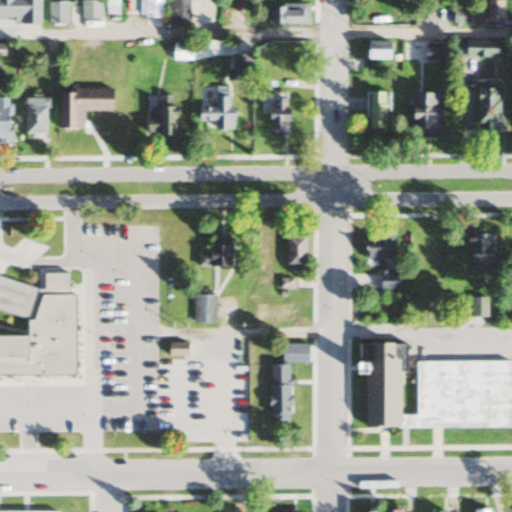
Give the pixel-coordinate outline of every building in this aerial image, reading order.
[(39,25),(38,0),(0,0),(0,19),(11,19),(11,25),(39,25)] [(160,0),(125,0),(126,16),(160,16),(160,0)] [(66,25),(66,2),(47,2),(47,25),(66,25)] [(100,2),(80,2),(80,19),(100,19),(100,2)] [(501,2),(486,2),(486,19),(501,19),(501,2)] [(266,25),(307,25),(307,5),(266,5),(266,25)] [(455,24),(469,24),(469,13),(455,13),(455,24)] [(362,61),(388,61),(388,42),(362,42),(362,61)] [(497,42),(451,42),(451,58),(497,58),(497,42)] [(442,45),(423,45),(423,62),(442,62),(442,45)] [(247,82),(247,56),(231,56),(231,82),(247,82)] [(500,81),(474,81),(474,131),(499,132),(500,81)] [(211,131),(231,131),(232,109),(226,109),(227,88),(214,88),(213,109),(197,109),(197,123),(211,123),(211,131)] [(81,130),(82,112),(110,113),(110,90),(69,89),(69,94),(57,94),(57,129),(81,130)] [(365,133),(388,133),(388,93),(365,93),(365,133)] [(440,94),(410,94),(410,138),(440,138),(440,94)] [(156,120),(144,120),(143,142),(171,143),(172,97),(156,96),(156,120)] [(45,134),(45,97),(22,97),(22,134),(45,134)] [(287,100),(266,100),(266,137),(287,137),(287,100)] [(393,259),(394,234),(364,233),(364,258),(393,259)] [(492,235),(469,235),(469,277),(492,277),(492,235)] [(284,237),(284,271),(304,271),(304,237),(284,237)] [(208,253),(197,253),(197,267),(228,267),(228,240),(208,240),(208,253)] [(0,275),(36,287),(42,287),(42,272),(66,272),(67,291),(76,291),(77,372),(0,373),(0,275)] [(379,290),(397,290),(397,273),(379,273),(379,290)] [(214,324),(214,291),(192,291),(192,324),(214,324)] [(307,344),(279,344),(279,363),(307,363),(307,344)] [(356,346),(404,346),(405,371),(395,371),(395,373),(401,373),(401,384),(398,384),(398,416),(398,428),(362,428),(362,376),(350,376),(350,364),(356,364),(356,346)] [(414,363),(508,362),(508,427),(398,428),(398,416),(414,416),(414,363)] [(268,365),(268,423),(288,423),(288,365),(268,365)]
